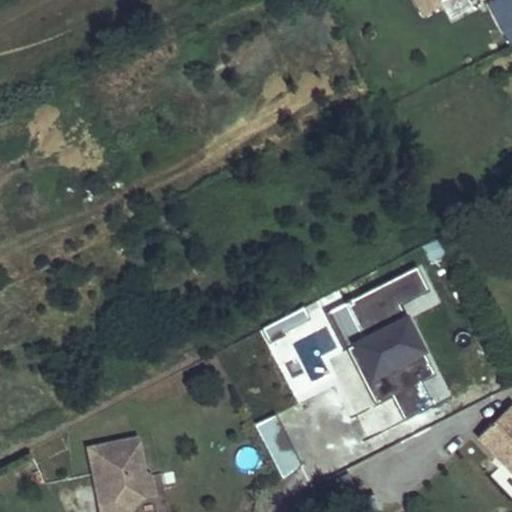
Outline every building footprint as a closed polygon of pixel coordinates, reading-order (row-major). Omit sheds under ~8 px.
[(409,0),(416,18),(437,10),(433,0),(409,0)] [(439,0),(448,20),(471,10),(466,0),(439,0)] [(323,359),(348,415),(391,397),(401,420),(431,408),(420,382),(431,377),(400,304),(425,294),(415,270),(327,308),(345,349),(323,359)] [(511,415),(494,396),(461,428),(509,479),(511,475),(511,415)] [(365,437),(399,423),(390,400),(355,414),(365,437)] [(96,511),(131,511),(130,503),(150,500),(139,435),(85,444),(96,511)]
